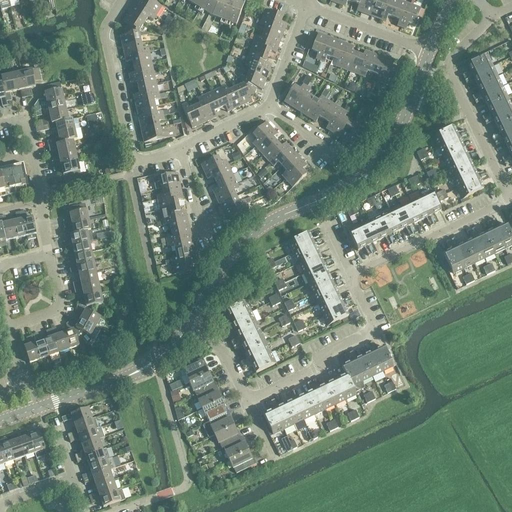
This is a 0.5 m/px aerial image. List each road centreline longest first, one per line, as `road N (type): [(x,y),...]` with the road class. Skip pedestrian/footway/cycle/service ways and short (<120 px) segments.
road 1 (tertiary): [(189,323),(231,250),(332,194),(386,150),(427,53)]
road 2 (residential): [(508,197),(449,73),(491,15)]
road 3 (residential): [(355,274),(370,330),(243,401)]
road 4 (tertiary): [(36,408),(154,361),(189,323)]
road 5 (residential): [(508,197),(355,274)]
road 6 (residential): [(136,159),(104,35),(123,0)]
road 7 (residential): [(427,53),(307,7)]
